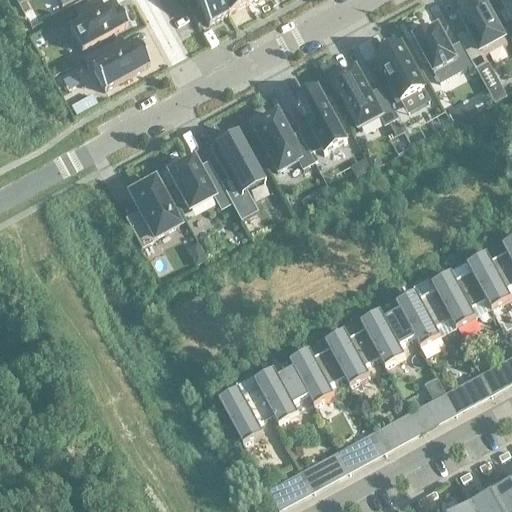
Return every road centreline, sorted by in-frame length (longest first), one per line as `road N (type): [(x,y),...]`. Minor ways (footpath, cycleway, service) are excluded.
road 1 (unclassified): [(190,91),(0,198)]
road 2 (unclassified): [(511,408),(320,511)]
road 3 (unclassified): [(360,0),(190,91)]
